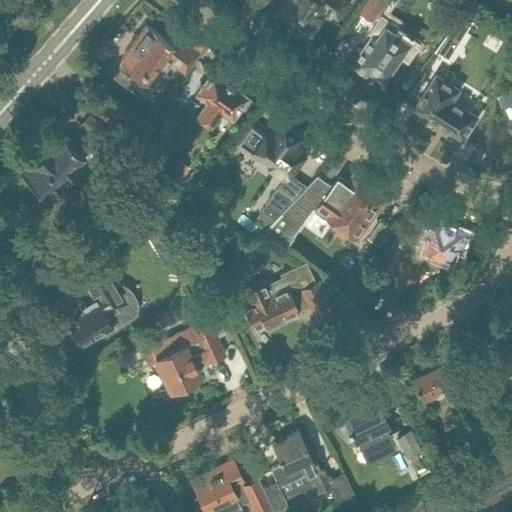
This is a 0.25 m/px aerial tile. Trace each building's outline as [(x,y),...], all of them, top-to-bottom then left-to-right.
[(286,0),(279,11),(311,34),(329,10),(340,17),(352,0),(286,0)] [(373,33),(352,63),(367,73),(371,68),(385,79),(402,55),(409,60),(419,46),(395,28),(398,24),(382,13),(381,14),(380,13),(389,0),(367,0),(361,9),(378,20),(370,32),(373,33)] [(459,17),(435,50),(449,58),(470,24),(459,17)] [(171,43),(145,24),(110,74),(129,88),(139,74),(153,83),(169,61),(183,71),(197,52),(176,36),(171,43)] [(211,71),(196,92),(206,99),(194,115),(211,127),(221,112),(231,119),(247,96),(211,71)] [(415,107),(463,137),(478,115),(452,99),(459,87),(437,73),(415,107)] [(511,91),(510,92),(499,97),(509,122),(511,120),(511,91)] [(128,115),(104,95),(92,109),(125,134),(131,127),(123,121),(128,115)] [(73,165),(82,154),(91,162),(105,145),(112,136),(87,115),(80,123),(83,126),(69,142),(58,132),(21,174),(46,196),(52,188),(56,191),(63,183),(60,180),(65,174),(69,177),(76,168),(73,165)] [(257,123),(244,143),(252,148),(271,161),(268,166),(283,176),(286,171),(292,176),(309,152),(308,151),(312,146),(301,138),(305,132),(280,115),(269,131),(265,129),(257,123)] [(143,122),(130,140),(143,149),(155,131),(143,122)] [(332,185),(318,175),(293,201),(282,212),(301,225),(314,207),(358,238),(387,196),(355,172),(348,182),(339,176),(332,185)] [(276,189),(258,215),(271,224),(282,212),(293,201),(276,189)] [(425,234),(420,232),(415,244),(425,248),(451,258),(455,247),(461,250),(468,232),(431,218),(425,234)] [(380,220),(368,237),(380,245),(392,228),(380,220)] [(112,322),(114,326),(136,313),(136,311),(137,309),(137,306),(137,303),(136,300),(136,299),(136,297),(135,295),(134,293),(132,291),(130,288),(129,287),(127,286),(124,284),(123,283),(120,282),(117,282),(116,281),(106,265),(101,259),(80,272),(84,278),(83,278),(94,296),(72,309),(74,313),(66,318),(80,341),(112,322)] [(279,272),(280,275),(266,282),(265,279),(243,290),(248,300),(241,303),(254,330),(265,325),(266,327),(299,311),(293,300),(302,295),(311,314),(327,306),(322,295),(329,291),(324,281),(322,282),(319,275),(314,278),(304,259),(279,272)] [(361,301),(370,289),(351,276),(343,288),(361,301)] [(216,305),(210,291),(194,297),(201,313),(216,305)] [(195,367),(224,354),(208,318),(142,349),(148,362),(156,358),(170,388),(199,375),(195,367)] [(472,401),(486,395),(479,380),(465,387),(460,375),(461,375),(460,374),(451,356),(411,376),(421,397),(437,389),(436,387),(450,380),(455,393),(463,408),(467,406),(469,410),(475,407),(473,403),(472,401)] [(331,425),(330,426),(345,446),(347,446),(356,442),(360,449),(393,434),(388,423),(386,424),(372,392),(349,402),(353,411),(342,415),(344,419),(331,425)] [(511,395),(500,403),(511,421),(511,395)] [(399,433),(395,435),(406,457),(422,449),(410,427),(408,428),(399,433)] [(282,465),(271,470),(275,479),(278,484),(306,471),(307,473),(311,472),(316,483),(320,491),(331,486),(327,478),(322,467),(320,468),(315,458),(307,440),(304,441),(297,428),(285,434),(287,436),(272,443),(282,465)] [(206,511),(228,511),(240,507),(239,503),(249,499),(255,511),(273,511),(257,477),(243,484),(241,479),(232,459),(210,470),(192,478),(195,484),(194,484),(206,511)] [(344,471),(327,478),(331,486),(338,500),(345,496),(353,493),(354,492),(344,471)] [(353,493),(345,496),(352,511),(353,511),(361,508),(354,492),(353,493)] [(124,511),(163,511),(156,496),(124,511)]
